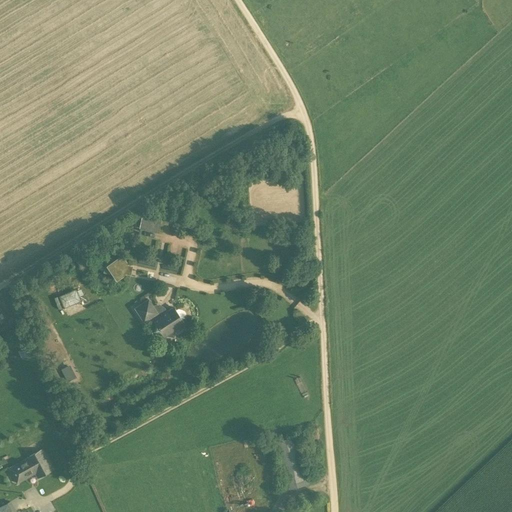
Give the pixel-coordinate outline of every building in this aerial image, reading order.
[(142,212),(139,228),(151,231),(154,215),(142,212)] [(132,267),(129,266),(122,255),(115,260),(106,258),(103,272),(111,274),(117,282),(126,275),(130,275),(132,267)] [(81,301),(75,289),(58,297),(63,309),(81,301)] [(148,299),(134,308),(143,323),(150,319),(151,319),(153,322),(154,323),(152,333),(162,335),(163,337),(164,336),(173,338),(175,329),(184,323),(183,321),(176,310),(174,308),(166,313),(166,310),(165,308),(160,305),(153,306),(148,299)] [(26,348),(19,351),(22,358),(29,355),(26,348)] [(68,367),(61,370),(67,383),(74,379),(68,367)] [(296,436),(272,442),(284,490),(308,484),(296,436)] [(42,449),(26,458),(8,468),(17,484),(25,480),(35,474),(37,478),(45,474),(53,469),(42,449)] [(15,511),(9,501),(1,506),(4,511),(15,511)]
